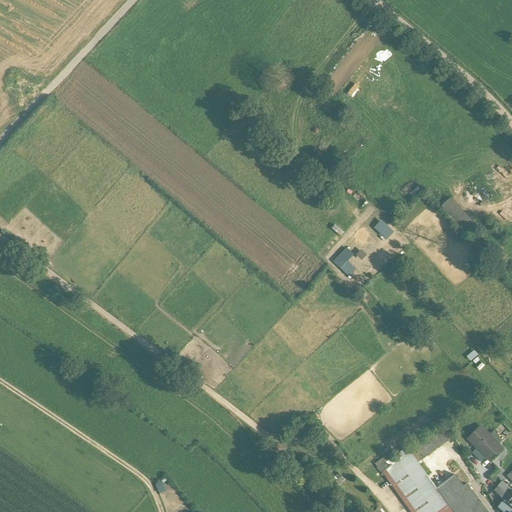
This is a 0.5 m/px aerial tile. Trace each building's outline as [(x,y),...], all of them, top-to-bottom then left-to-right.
[(446,195),(436,205),(466,235),(476,225),(446,195)] [(380,219),(372,228),(386,240),(393,231),(380,219)] [(361,260),(366,254),(360,248),(354,254),(361,260)] [(347,261),(342,265),(349,273),(353,269),(347,261)] [(489,435),(481,427),(469,439),(477,448),(476,449),(485,458),(486,457),(490,462),(503,449),(498,445),(511,432),(502,423),(489,435)] [(447,424),(410,452),(418,463),(454,436),(447,424)] [(410,452),(406,448),(388,462),(392,468),(388,471),(417,511),(452,511),(453,511),(441,496),(436,489),(418,463),(410,452)] [(485,458),(476,449),(472,453),(481,462),(485,458)] [(463,487),(454,475),(436,489),(441,496),(453,511),(487,511),(466,484),(463,487)] [(507,497),(496,488),(493,491),(503,501),(504,501),(507,497)] [(511,511),(511,507),(511,506),(504,501),(503,501),(498,508),(503,511),(511,511)]
